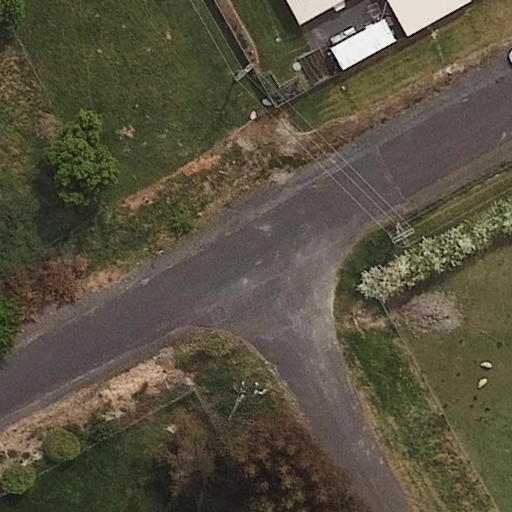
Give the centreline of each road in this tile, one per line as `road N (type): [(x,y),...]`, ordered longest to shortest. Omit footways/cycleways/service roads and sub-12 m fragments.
road 1 (residential): [(511,109),(250,253)]
road 2 (residential): [(250,253),(393,511)]
road 3 (residential): [(250,253),(0,387)]
